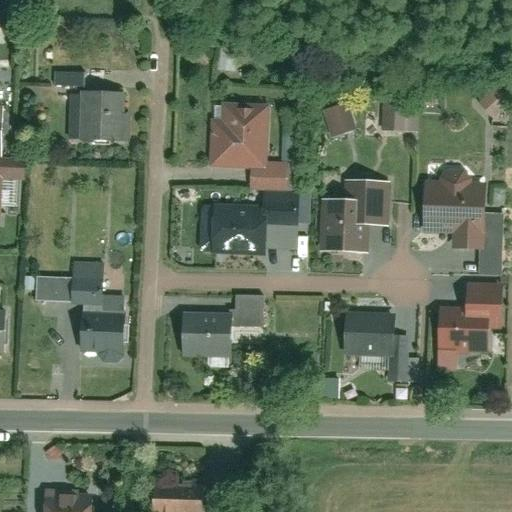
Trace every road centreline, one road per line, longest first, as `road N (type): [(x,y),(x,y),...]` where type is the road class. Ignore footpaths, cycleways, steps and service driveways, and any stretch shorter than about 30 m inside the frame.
road 1 (tertiary): [(511,432),(145,424)]
road 2 (residential): [(146,275),(394,277)]
road 3 (residential): [(146,275),(163,34)]
road 4 (residential): [(145,424),(146,275)]
road 5 (tertiary): [(145,424),(0,420)]
